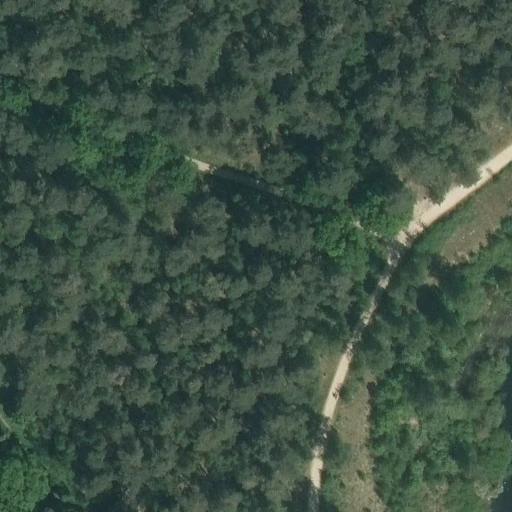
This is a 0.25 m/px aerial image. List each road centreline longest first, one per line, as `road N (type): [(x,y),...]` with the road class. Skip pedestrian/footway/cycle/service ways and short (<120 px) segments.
road 1 (track): [(0,76),(403,244)]
road 2 (unknown): [(0,400),(74,511)]
road 3 (track): [(67,511),(0,411)]
